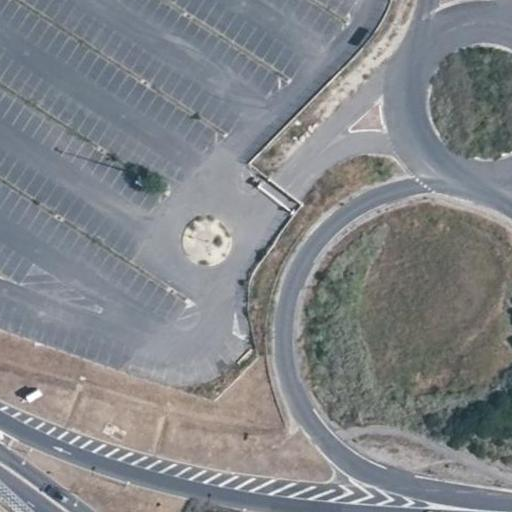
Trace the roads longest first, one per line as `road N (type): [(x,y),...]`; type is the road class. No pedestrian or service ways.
road 1 (tertiary): [(476,510),(398,488),(347,463),(301,407),(284,343),(298,271),(322,235),(378,197),(454,175)]
road 2 (primary): [(476,510),(218,486),(103,457),(0,416)]
road 3 (tertiary): [(426,45),(407,83),(409,127),(435,164),(454,175)]
